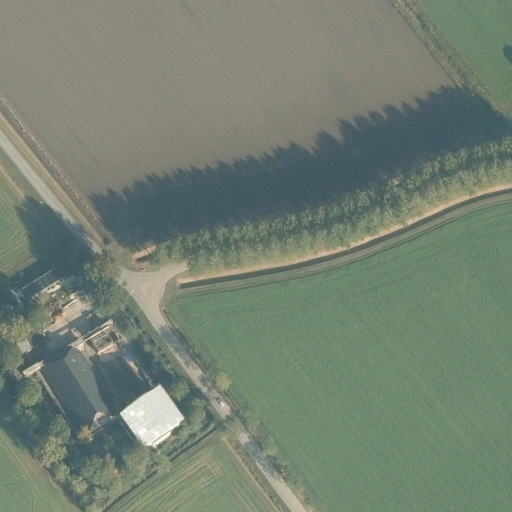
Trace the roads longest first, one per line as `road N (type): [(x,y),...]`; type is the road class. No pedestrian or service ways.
road 1 (tertiary): [(142,281),(199,258),(306,239),(511,167)]
road 2 (tertiary): [(299,511),(164,333),(142,281)]
road 3 (tertiary): [(142,281),(103,262),(0,139)]
